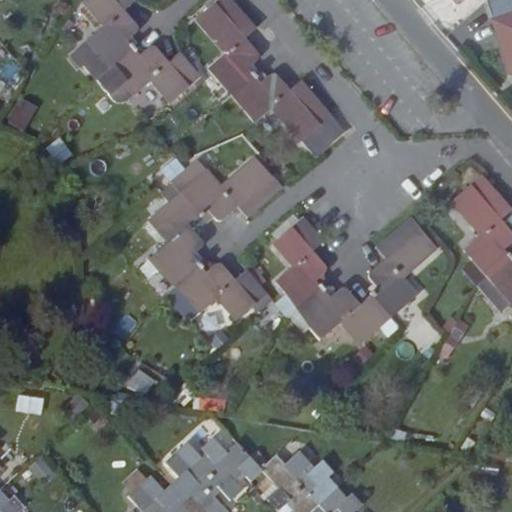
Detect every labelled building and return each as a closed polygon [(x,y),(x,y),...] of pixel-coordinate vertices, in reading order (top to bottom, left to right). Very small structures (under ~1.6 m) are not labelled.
[(104,0),(71,0),(85,16),(52,44),(64,56),(68,52),(80,66),(97,87),(100,90),(104,91),(107,91),(110,90),(112,89),(132,72),(152,95),(182,69),(162,47),(151,56),(134,35),(125,43),(116,34),(119,31),(113,25),(120,19),(104,0)] [(226,33),(237,22),(218,0),(197,0),(177,16),(208,50),(190,63),(200,75),(205,70),(229,98),(225,102),(235,116),(250,101),(279,134),(311,108),(282,74),(270,83),(256,66),(246,74),(233,59),(243,50),(226,33)] [(446,0),(456,11),(469,0),(446,0)] [(511,0),(500,0),(471,9),(500,90),(511,85),(511,0)] [(22,97),(8,121),(24,130),(38,106),(22,97)] [(59,164),(73,154),(61,137),(47,148),(59,164)] [(228,209),(259,183),(234,152),(202,182),(187,164),(130,213),(151,235),(130,253),(142,266),(147,259),(174,290),(169,293),(181,305),(199,289),(217,311),(246,286),(226,263),(218,273),(201,253),(188,264),(173,250),(187,239),(169,219),(188,202),(199,214),(218,198),(228,209)] [(480,211),(491,202),(464,170),(435,196),(461,225),(445,242),(457,254),(462,250),(483,276),(478,281),(492,297),(507,283),(511,289),(511,247),(509,243),(501,252),(487,238),(497,229),(480,211)] [(382,277),(414,250),(388,219),(356,247),(367,259),(348,276),(356,287),(339,301),(322,283),(316,290),(303,276),(312,268),(294,248),(303,238),(283,218),(255,244),(275,264),(256,279),(266,290),(271,287),(294,315),(287,320),(301,334),(320,317),(340,342),(396,294),(382,277)] [(144,396),(155,382),(141,370),(130,384),(144,396)] [(230,469),(238,478),(247,470),(222,443),(213,450),(200,435),(190,445),(194,449),(188,454),(175,440),(154,462),(163,472),(156,478),(150,482),(141,472),(118,494),(132,507),(126,511),(122,511),(121,510),(118,511),(212,511),(217,508),(203,493),(209,486),(219,498),(231,486),(223,476),(230,469)] [(342,511),(353,503),(342,492),(334,496),(324,485),(314,474),(320,468),(310,458),(298,471),(292,465),(297,460),(288,451),(274,464),(265,454),(249,468),(264,486),(256,496),(266,509),(278,499),(285,507),(279,511),(342,511)]
